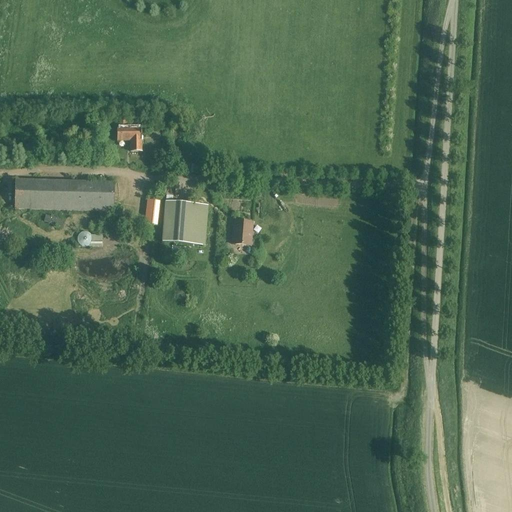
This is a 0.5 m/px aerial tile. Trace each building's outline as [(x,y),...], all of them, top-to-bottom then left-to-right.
[(139,127),(127,128),(126,120),(119,120),(119,129),(115,129),(116,142),(127,141),(128,154),(142,153),(139,127)] [(16,210),(113,212),(114,184),(17,182),(16,210)] [(146,226),(157,227),(160,198),(149,196),(146,226)] [(161,243),(203,247),(207,207),(165,203),(161,243)] [(232,245),(249,246),(251,224),(234,222),(232,245)] [(97,223),(98,235),(106,235),(106,223),(97,223)] [(74,237),(75,248),(100,248),(100,237),(74,237)]
